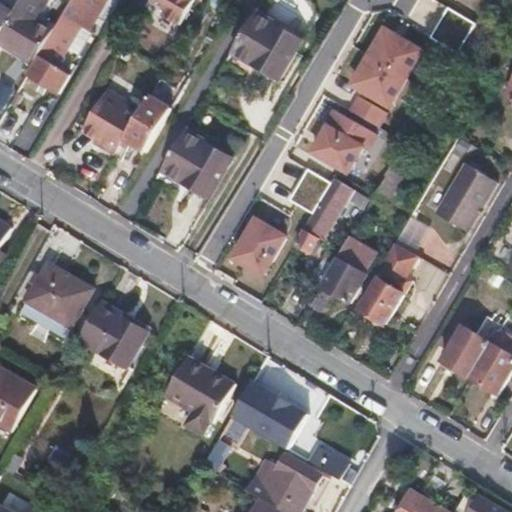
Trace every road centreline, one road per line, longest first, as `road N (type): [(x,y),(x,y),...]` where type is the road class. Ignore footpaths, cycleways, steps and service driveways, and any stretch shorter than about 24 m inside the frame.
road 1 (residential): [(0,165),(483,460)]
road 2 (unknown): [(407,414),(452,290),(510,191)]
